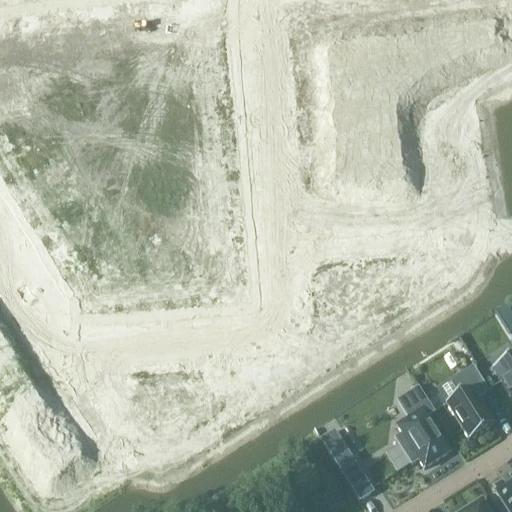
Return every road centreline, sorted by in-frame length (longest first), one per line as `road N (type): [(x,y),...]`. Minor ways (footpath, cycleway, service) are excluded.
road 1 (residential): [(270,0),(285,336),(70,361),(0,255)]
road 2 (residential): [(409,511),(511,446)]
